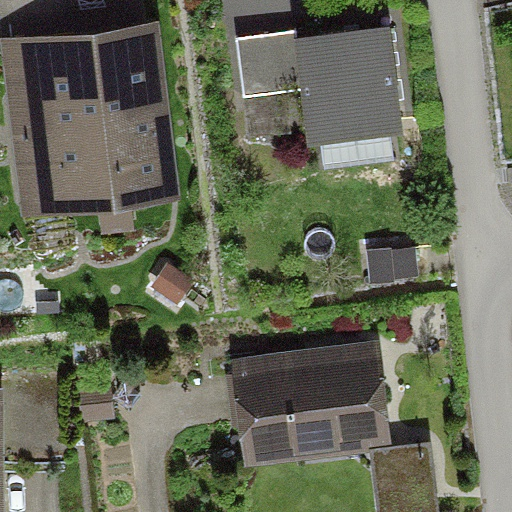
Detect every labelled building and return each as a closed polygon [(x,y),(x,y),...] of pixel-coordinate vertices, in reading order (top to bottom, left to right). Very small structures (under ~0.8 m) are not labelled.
[(244,93),(306,86),(310,125),(398,115),(388,28),(239,45),(244,93)] [(58,196),(157,184),(140,35),(73,43),(79,92),(46,97),(58,196)] [(232,365),(233,375),(243,454),(379,438),(368,349),(232,365)] [(77,415),(102,412),(99,387),(74,390),(77,415)] [(379,452),(385,501),(423,497),(416,447),(379,452)]
